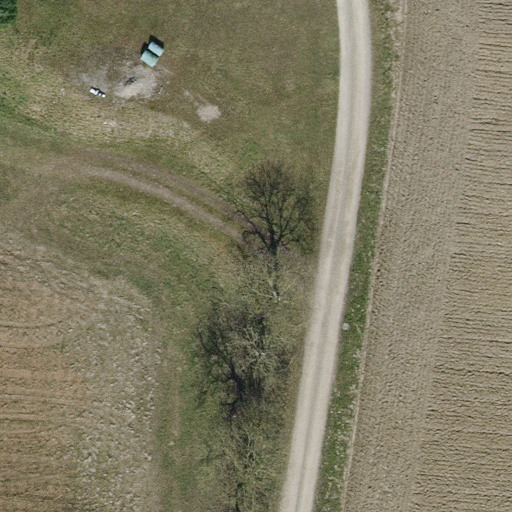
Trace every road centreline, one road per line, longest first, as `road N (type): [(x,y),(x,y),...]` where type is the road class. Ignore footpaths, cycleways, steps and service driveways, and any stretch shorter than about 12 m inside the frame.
road 1 (track): [(357,0),(361,71),(293,511)]
road 2 (track): [(329,288),(175,185),(0,144)]
